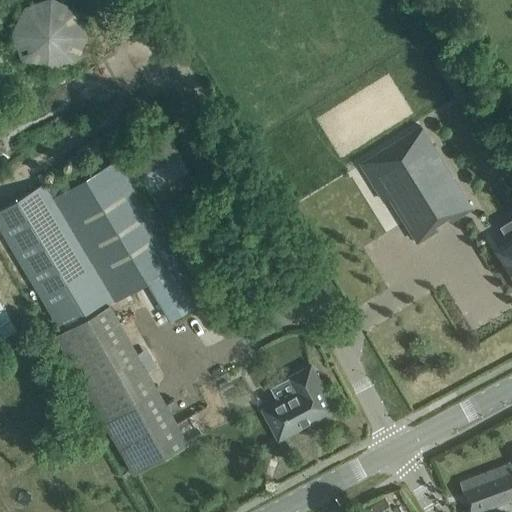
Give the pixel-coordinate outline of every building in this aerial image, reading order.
[(89,37),(79,8),(61,0),(40,0),(25,5),(12,32),(22,60),(49,72),(76,63),(89,37)] [(380,191),(385,200),(390,196),(417,239),(418,241),(438,228),(434,221),(447,212),(452,219),(454,218),(472,207),(422,125),(362,163),(380,191)] [(169,221),(206,198),(166,130),(128,152),(169,221)] [(0,208),(0,226),(63,332),(108,304),(148,280),(171,319),(194,305),(171,266),(192,254),(180,235),(172,240),(121,156),(106,165),(101,158),(48,189),(44,183),(0,208)] [(511,240),(510,242),(500,248),(499,249),(511,270),(511,240)] [(0,298),(0,341),(19,330),(0,298)] [(136,355),(92,380),(144,467),(145,467),(186,444),(174,422),(136,355)] [(312,364),(288,376),(296,390),(263,408),(279,439),(336,408),(312,364)] [(211,373),(224,396),(233,391),(221,368),(211,373)] [(471,511),(473,511),(491,506),(511,498),(511,501),(511,461),(460,481),(471,511)]
